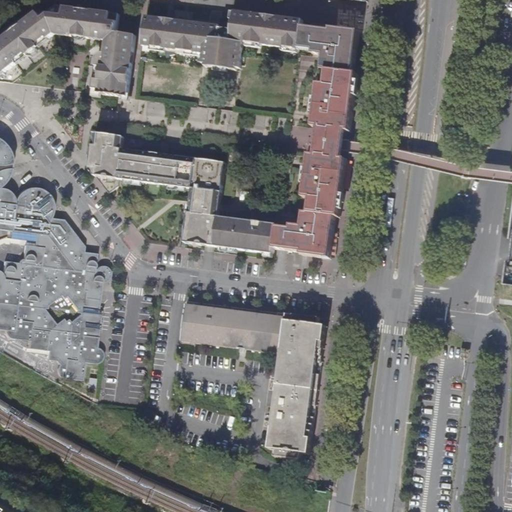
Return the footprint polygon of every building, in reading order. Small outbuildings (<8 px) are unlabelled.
[(47,14),(48,15),(62,33),(67,33),(67,37),(97,41),(97,37),(106,38),(105,42),(104,54),(98,57),(94,90),(99,90),(98,95),(129,99),(137,36),(118,34),(120,15),(89,10),(81,5),(80,5),(78,5),(78,6),(77,9),(58,6),(57,16),(47,14)] [(176,11),(176,17),(193,19),(193,13),(176,11)] [(0,76),(3,77),(19,64),(17,62),(27,55),(29,57),(41,48),(39,45),(47,38),(50,40),(56,36),(43,19),(38,12),(21,25),(19,23),(17,23),(13,32),(0,40),(0,76)] [(245,44),(300,51),(300,47),(303,28),(304,22),(236,13),(235,21),(228,20),(227,27),(219,25),(146,16),(142,47),(204,54),(203,64),(206,65),(206,67),(239,71),(239,69),(242,69),(245,44)] [(48,15),(43,19),(56,36),(67,37),(67,33),(62,33),(48,15)] [(319,84),(316,115),(321,116),(320,129),(348,133),(352,133),(355,105),(359,75),(356,75),(358,54),(361,33),(331,29),(331,31),(303,28),(300,47),(315,49),(314,55),(324,57),(323,71),(328,71),(326,85),(319,84)] [(317,147),(316,156),(344,160),(348,161),(349,154),(350,147),(351,140),(352,133),(348,133),(320,129),(319,138),(335,140),(334,146),(334,150),(317,147)] [(124,151),(125,139),(96,135),(91,170),(106,189),(108,188),(111,193),(120,187),(120,181),(193,190),(191,203),(212,206),(215,204),(221,205),(227,164),(124,151)] [(318,143),(317,147),(334,150),(334,146),(335,140),(319,138),(318,143)] [(111,273),(110,269),(108,267),(106,267),(103,266),(101,266),(99,267),(96,270),(97,253),(85,252),(85,246),(64,219),(53,218),(55,211),(55,208),(55,204),(54,201),(54,198),(52,195),(49,193),(47,191),(44,189),(41,187),(38,187),(35,186),(32,187),(28,187),(26,188),(22,190),(19,193),(18,195),(15,199),(14,195),(12,193),(10,191),(7,189),(5,188),(2,187),(1,187),(4,183),(7,179),(10,176),(11,171),(12,167),(12,163),(12,159),(11,157),(10,153),(8,149),(6,146),(4,143),(0,139),(0,229),(32,234),(37,237),(36,241),(36,244),(30,245),(25,245),(23,257),(18,263),(5,261),(3,273),(1,271),(0,270),(0,329),(5,330),(5,333),(6,335),(8,337),(10,339),(13,339),(29,342),(29,348),(48,351),(59,364),(58,368),(58,371),(58,374),(60,376),(61,377),(64,379),(84,381),(85,363),(97,365),(99,363),(102,362),(103,361),(104,360),(104,359),(104,357),(104,355),(104,353),(103,351),(102,349),(100,348),(98,347),(100,331),(99,329),(98,328),(96,327),(95,327),(92,328),(87,322),(87,319),(86,317),(85,315),(83,315),(81,314),(79,315),(71,321),(69,319),(66,321),(64,319),(57,323),(45,309),(61,295),(64,298),(67,296),(68,297),(86,298),(87,302),(88,303),(89,305),(91,306),(94,306),(96,305),(98,304),(100,301),(102,282),(105,282),(108,281),(109,280),(111,277),(111,274),(111,273)] [(337,219),(341,219),(348,161),(344,160),(316,156),(314,170),(308,169),(304,199),(311,200),(309,215),(304,214),(303,228),(292,227),(291,233),(276,231),(274,250),(303,254),(303,257),(331,260),(337,219)] [(220,212),(221,205),(215,204),(212,206),(191,203),(191,207),(210,209),(213,211),(220,212)] [(186,244),(273,255),(274,250),(276,231),(277,226),(219,219),(220,212),(213,211),(210,209),(191,207),(186,244)] [(319,368),(322,369),(323,359),(325,347),(326,337),(327,327),(320,326),(321,319),(207,305),(189,302),(183,343),(282,355),(271,450),(278,451),(277,459),(303,461),(304,455),(311,455),(313,443),(314,433),(316,421),(317,415),(313,414),(313,411),(317,411),(318,399),(320,385),(321,373),(318,372),(319,368)]
